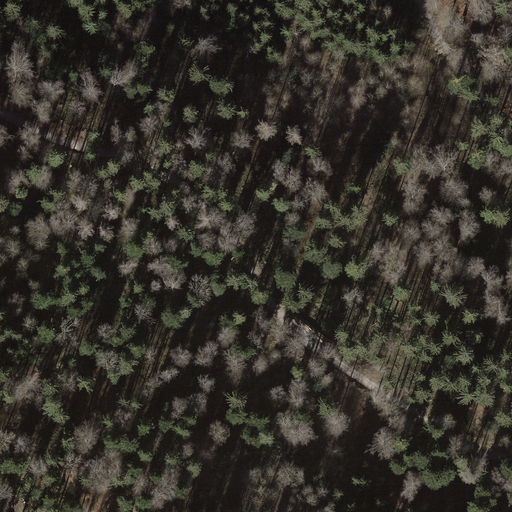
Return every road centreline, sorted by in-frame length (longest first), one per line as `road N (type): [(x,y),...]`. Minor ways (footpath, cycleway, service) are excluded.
road 1 (track): [(511,455),(473,454),(301,339),(226,231),(183,185),(0,114)]
road 2 (track): [(421,0),(511,149)]
